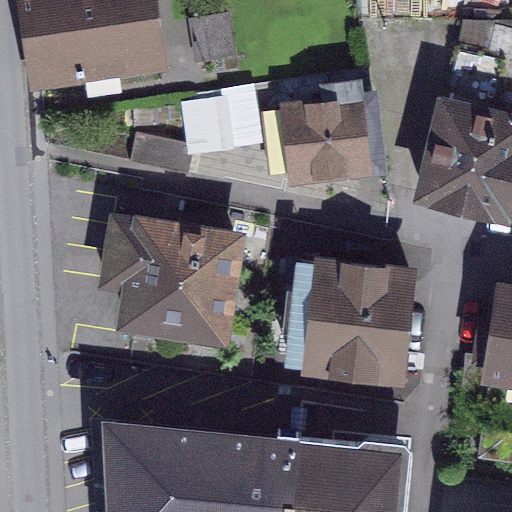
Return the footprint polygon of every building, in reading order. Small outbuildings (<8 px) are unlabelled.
[(172,0),(26,0),(40,87),(182,65),(172,0)] [(288,97),(302,178),(393,163),(381,93),(357,97),(355,86),(288,97)] [(511,98),(459,87),(435,197),(511,213),(511,98)] [(192,158),(263,154),(260,97),(189,100),(192,158)] [(113,218),(104,286),(131,290),(125,330),(226,344),(242,236),(113,218)] [(435,264),(328,251),(314,361),(422,374),(435,264)] [(511,296),(507,295),(487,447),(511,449),(511,296)] [(136,419),(129,511),(418,511),(423,436),(136,419)]
